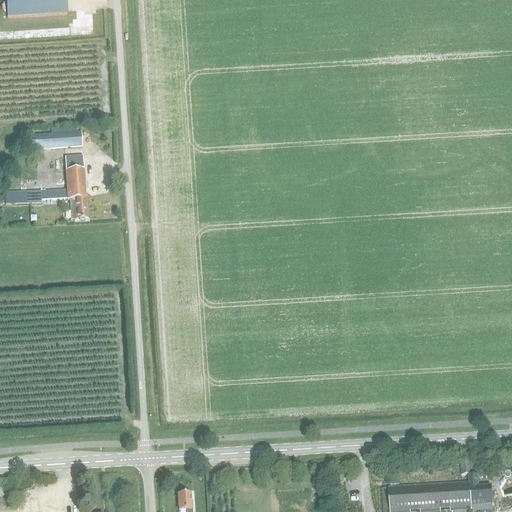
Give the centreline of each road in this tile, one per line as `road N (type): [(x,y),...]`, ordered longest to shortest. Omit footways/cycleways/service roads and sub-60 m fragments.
road 1 (unclassified): [(146,459),(116,0)]
road 2 (secondary): [(146,459),(511,436)]
road 3 (secondary): [(0,468),(146,459)]
